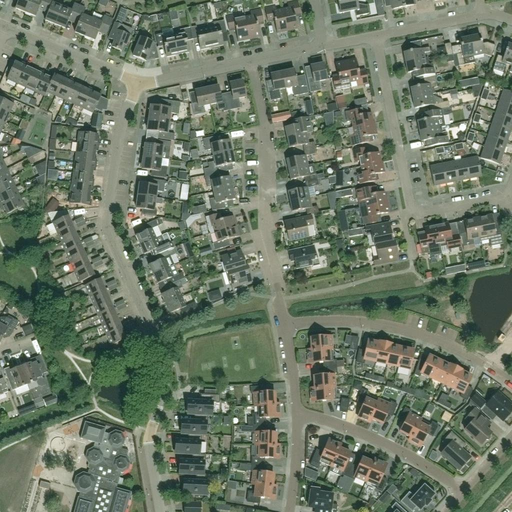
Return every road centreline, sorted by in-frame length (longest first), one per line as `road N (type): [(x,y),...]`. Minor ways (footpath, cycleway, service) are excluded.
road 1 (unclassified): [(159,511),(147,443),(166,368),(106,228),(119,129),(137,80)]
road 2 (residential): [(286,325),(263,242),(265,121),(249,61)]
road 3 (residential): [(491,368),(391,327),(286,325)]
road 4 (residential): [(412,215),(375,35)]
road 5 (residential): [(296,415),(364,433),(462,490)]
road 6 (residential): [(137,80),(4,27)]
